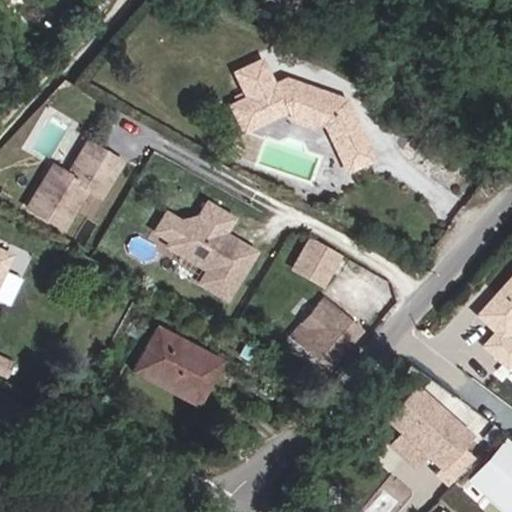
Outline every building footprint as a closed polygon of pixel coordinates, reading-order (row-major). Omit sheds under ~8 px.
[(294,95),(297,89),(272,79),(260,84),(248,61),(220,75),(230,97),(215,107),(231,136),(268,119),(280,130),(290,135),(299,136),(312,131),(334,175),(364,162),(335,104),(311,95),(308,100),(294,95)] [(62,228),(86,187),(99,195),(119,162),(85,142),(66,174),(51,165),(26,207),(62,228)] [(167,240),(164,245),(205,269),(197,282),(223,298),(251,252),(229,239),(223,241),(217,237),(228,218),(203,203),(194,218),(184,212),(178,222),(167,240)] [(167,240),(178,222),(163,213),(152,231),(167,240)] [(323,286),(340,255),(309,238),(292,269),(323,286)] [(0,287),(10,265),(0,259),(0,287)] [(511,272),(491,295),(493,296),(485,306),(483,304),(473,315),(491,332),(479,346),(501,367),(511,354),(511,349),(498,337),(511,322),(511,272)] [(355,326),(322,297),(289,334),(322,364),(355,326)] [(160,331),(135,379),(198,412),(223,364),(160,331)] [(459,441),(403,394),(376,425),(432,473),(459,441)] [(416,460),(392,439),(381,452),(405,473),(416,460)] [(511,511),(511,470),(495,456),(471,486),(505,511),(511,511)] [(443,511),(447,511),(460,498),(448,487),(434,503),(443,511)] [(469,511),(472,509),(460,498),(447,511),(469,511)]
